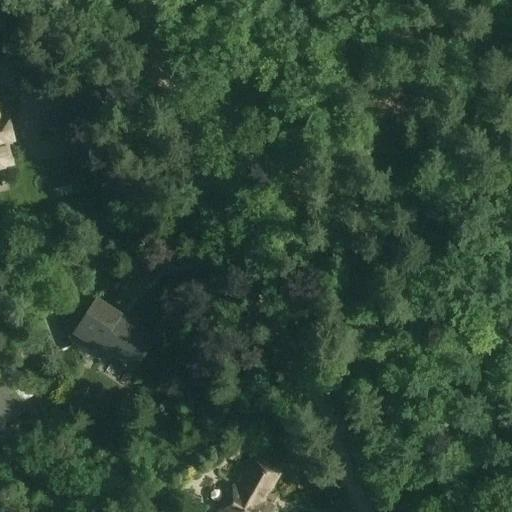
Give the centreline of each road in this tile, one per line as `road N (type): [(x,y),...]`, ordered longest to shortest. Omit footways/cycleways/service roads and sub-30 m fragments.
road 1 (track): [(307,397),(127,0)]
road 2 (track): [(52,511),(307,397)]
road 3 (track): [(325,434),(511,351)]
road 4 (track): [(362,511),(307,397)]
